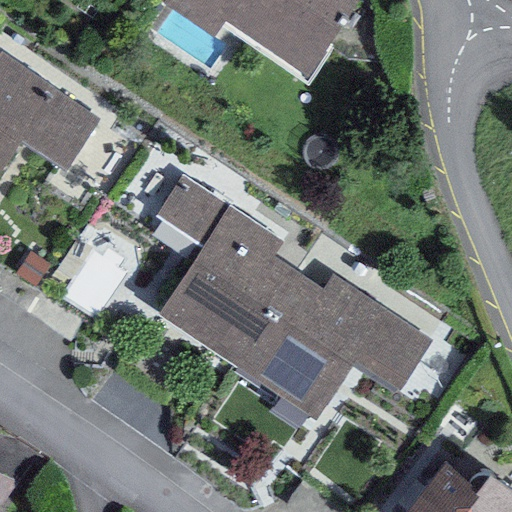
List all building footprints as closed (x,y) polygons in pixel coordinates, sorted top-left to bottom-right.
[(180,0),(219,25),(223,18),(312,77),(334,45),(328,41),(355,0),(180,0)] [(69,162),(101,115),(54,84),(57,80),(5,45),(0,52),(0,164),(22,131),(69,162)] [(230,198),(185,168),(160,206),(205,236),(161,301),(241,354),(301,265),(276,249),(286,234),(231,197),(230,198)] [(401,384),(433,337),(386,306),(389,302),(337,267),(327,282),(301,265),(241,354),(319,406),(354,353),(401,384)] [(511,472),(495,459),(484,474),(452,449),(403,511),(508,511),(511,508),(511,472)] [(17,478),(0,471),(0,500),(6,503),(17,478)]
